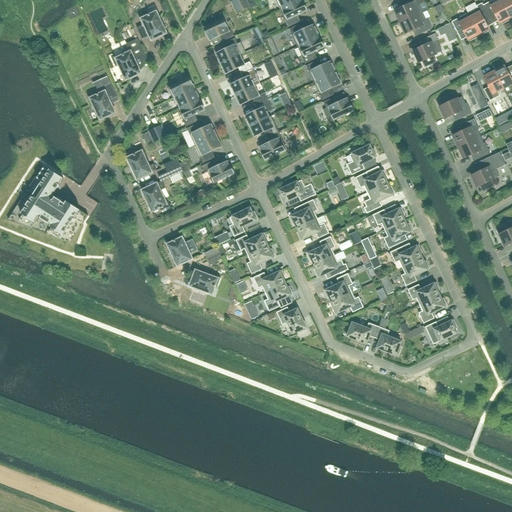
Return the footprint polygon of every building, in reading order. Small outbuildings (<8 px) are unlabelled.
[(243,11),(238,0),(235,0),(231,2),(237,14),(243,11)] [(245,0),(238,0),(243,11),(249,8),(245,0)] [(275,0),(280,10),(301,0),(275,0)] [(301,0),(280,10),(288,27),(300,22),(297,16),(307,11),(301,0)] [(394,12),(400,23),(422,13),(419,5),(420,5),(418,0),(404,0),(402,1),(405,7),(394,12)] [(493,0),(483,6),(489,17),(494,14),(499,24),(501,23),(502,24),(508,21),(507,19),(510,18),(501,2),(496,5),(493,0)] [(511,0),(499,0),(501,2),(510,18),(511,17),(511,0)] [(477,9),(467,14),(478,35),(480,34),(481,35),(488,32),(487,30),(489,29),(484,20),(489,17),(483,6),(482,4),(476,7),(477,9)] [(137,28),(142,40),(150,37),(152,41),(166,34),(156,12),(150,15),(149,13),(139,18),(142,26),(137,28)] [(422,13),(400,23),(405,34),(415,30),(418,35),(432,29),(427,19),(426,20),(422,13)] [(478,35),(467,14),(451,22),(457,34),(463,31),(468,40),(470,39),(470,41),(477,38),(476,36),(478,35)] [(204,29),(210,41),(219,37),(222,42),(234,37),(231,31),(229,32),(223,20),(221,21),(221,19),(215,22),(216,23),(204,29)] [(289,30),(297,47),(319,37),(313,26),(311,27),(308,21),(289,30)] [(260,33),(238,38),(239,46),(262,41),(260,33)] [(433,56),(437,55),(437,54),(442,52),(437,41),(438,40),(435,34),(420,41),(423,47),(413,52),(418,63),(422,61),(425,67),(435,62),(433,56)] [(319,37),(297,47),(305,64),(317,58),(314,52),(324,48),(319,37)] [(135,61),(146,56),(138,39),(126,44),(130,52),(124,55),(123,53),(113,58),(117,66),(119,65),(126,80),(141,74),(135,61)] [(216,55),(221,65),(240,56),(236,46),(238,45),(235,39),(223,45),(226,50),(216,55)] [(238,69),(241,74),(253,69),(250,62),(244,65),(240,56),(221,65),(225,75),(238,69)] [(306,66),(314,83),(336,73),(331,62),(321,67),(318,61),(306,66)] [(494,72),(503,89),(508,86),(511,90),(511,89),(511,75),(510,76),(505,67),(503,68),(502,66),(496,70),(496,71),(494,72)] [(231,86),(235,96),(255,87),(250,77),(256,75),(253,69),(241,74),(243,80),(231,86)] [(503,89),(494,72),(492,74),(491,72),(485,75),(486,77),(484,78),(489,87),(484,90),(490,102),(500,96),(498,92),(503,89)] [(336,73),(314,83),(322,101),(334,95),(331,89),(341,84),(336,73)] [(173,99),(175,98),(194,89),(189,78),(168,88),(173,99)] [(93,105),(100,120),(115,113),(109,101),(117,97),(110,84),(102,88),(104,92),(99,95),(98,93),(88,97),(91,106),(93,105)] [(253,100),(255,105),(267,100),(264,94),(259,96),(255,87),(235,96),(240,106),(253,100)] [(175,98),(180,108),(180,109),(199,100),(194,89),(175,98)] [(440,100),(443,106),(439,108),(445,119),(455,114),(457,120),(471,114),(467,104),(465,104),(462,97),(458,99),(454,101),(451,95),(440,100)] [(335,97),(323,103),(326,110),(329,109),(334,120),(336,119),(337,121),(342,119),(341,117),(353,111),(348,99),(338,103),(335,97)] [(180,109),(180,108),(178,109),(186,127),(198,121),(195,115),(204,111),(199,100),(180,109)] [(245,117),(250,127),(269,118),(269,117),(267,113),(272,110),(267,100),(255,105),(258,111),(245,117)] [(264,132),(267,138),(278,132),(271,116),(269,117),(269,118),(250,127),(254,137),(264,132)] [(453,136),(458,148),(481,137),(477,130),(479,129),(474,119),(460,126),(463,132),(453,136)] [(187,129),(195,146),(216,136),(211,125),(202,130),(199,124),(187,129)] [(161,126),(155,129),(161,141),(167,138),(161,126)] [(161,141),(155,129),(149,132),(154,143),(161,141)] [(278,132),(267,138),(269,143),(260,148),(265,160),(287,150),(278,132)] [(216,136),(195,146),(203,163),(215,158),(212,152),(221,147),(216,136)] [(481,137),(458,148),(463,159),(473,154),(476,160),(490,154),(485,144),(484,144),(481,137)] [(347,165),(352,176),(365,169),(362,164),(377,157),(374,150),(372,151),(370,146),(350,155),(353,162),(347,165)] [(127,159),(137,180),(157,171),(154,165),(149,167),(145,158),(147,157),(143,149),(133,153),(134,156),(127,159)] [(495,179),(499,177),(496,170),(497,169),(495,165),(501,163),(497,154),(477,163),(481,171),(471,176),(477,188),(480,186),(483,192),(494,187),(491,181),(495,179)] [(163,165),(167,173),(180,167),(177,159),(163,165)] [(202,167),(205,174),(207,173),(213,184),(234,174),(228,162),(219,166),(216,160),(202,167)] [(8,221),(70,244),(88,216),(66,202),(65,204),(63,202),(63,201),(56,196),(55,197),(53,196),(64,179),(43,166),(31,185),(22,199),(8,221)] [(180,167),(167,173),(170,178),(183,172),(180,167)] [(364,187),(367,193),(387,184),(385,179),(387,179),(384,172),(369,178),(366,173),(355,178),(360,189),(364,187)] [(169,181),(172,187),(183,182),(180,176),(169,181)] [(280,197),(283,204),(298,197),(301,202),(316,195),(311,184),(305,187),(302,181),(295,184),(294,182),(286,185),(287,187),(280,191),(282,196),(280,197)] [(142,191),(152,212),(159,209),(160,211),(170,207),(166,199),(164,199),(160,191),(165,189),(162,182),(142,191)] [(181,193),(188,191),(186,184),(179,186),(181,193)] [(387,184),(367,193),(370,199),(364,202),(366,207),(364,208),(367,214),(382,207),(379,201),(394,194),(391,187),(389,188),(387,184)] [(295,224),(297,228),(317,219),(314,212),(318,211),(313,200),(302,205),(305,211),(290,218),(293,225),(295,224)] [(233,225),(229,227),(234,237),(245,232),(242,227),(257,220),(254,213),(252,213),(250,209),(230,218),(233,225)] [(382,224),(385,231),(405,221),(403,217),(404,216),(401,209),(386,216),(384,210),(373,215),(378,226),(382,224)] [(317,219),(297,228),(299,233),(297,233),(301,240),(315,234),(318,239),(329,234),(324,223),(320,225),(317,219)] [(405,221),(385,231),(387,237),(384,239),(389,249),(399,244),(397,239),(412,232),(409,225),(407,226),(405,221)] [(503,234),(499,235),(504,247),(511,243),(511,225),(511,223),(500,228),(503,234)] [(219,230),(212,232),(216,244),(223,241),(219,230)] [(245,249),(248,256),(268,246),(266,242),(267,241),(264,234),(249,241),(247,236),(236,241),(241,251),(245,249)] [(312,261),(314,265),(334,256),(331,249),(335,248),(330,237),(320,242),(322,248),(307,255),(310,262),(312,261)] [(168,245),(177,266),(192,260),(182,238),(168,245)] [(268,246),(248,256),(251,262),(247,264),(252,275),(262,269),(260,264),(275,257),(272,250),(270,251),(268,246)] [(399,261),(402,268),(422,259),(420,254),(422,253),(419,246),(404,253),(401,248),(390,253),(395,263),(399,261)] [(204,254),(207,259),(220,253),(217,248),(204,254)] [(220,253),(207,259),(209,265),(222,259),(220,253)] [(334,256),(314,265),(316,270),(315,270),(318,278),(333,271),(335,276),(348,270),(346,264),(344,265),(341,260),(337,262),(334,256)] [(363,267),(371,263),(368,257),(360,260),(363,267)] [(422,259),(402,268),(405,274),(401,276),(406,287),(417,281),(414,276),(429,269),(426,262),(424,263),(422,259)] [(212,275),(211,277),(196,271),(190,286),(212,294),(215,288),(217,289),(221,278),(212,275)] [(262,287),(265,293),(285,284),(283,279),(285,279),(282,271),(267,278),(264,273),(253,278),(258,289),(262,287)] [(330,298),(332,302),(352,293),(349,286),(353,285),(348,274),(337,279),(339,285),(324,292),(328,299),(330,298)] [(285,284),(265,293),(268,300),(264,301),(269,312),(280,307),(277,301),(292,294),(289,287),(287,288),(285,284)] [(416,299),(419,305),(440,296),(437,291),(439,291),(436,284),(421,291),(419,285),(408,290),(413,301),(416,299)] [(376,294),(380,304),(387,301),(383,291),(376,294)] [(352,293),(332,302),(334,307),(332,307),(335,314),(350,307),(353,313),(363,308),(359,297),(355,299),(352,293)] [(440,296),(419,305),(422,311),(418,313),(423,324),(434,319),(432,313),(447,306),(443,299),(442,300),(440,296)] [(305,328),(306,328),(297,310),(290,313),(287,308),(277,313),(282,325),(288,323),(293,334),(298,332),(299,333),(306,330),(305,328)] [(425,327),(430,338),(434,336),(437,343),(457,334),(455,329),(457,328),(453,321),(439,328),(436,322),(425,327)] [(369,336),(375,339),(379,327),(369,323),(367,329),(353,324),(351,328),(349,328),(346,335),(348,336),(347,337),(366,344),(369,336)] [(379,327),(375,339),(380,341),(377,348),(396,355),(398,355),(401,348),(399,347),(401,342),(387,337),(389,331),(379,327)] [(407,342),(424,337),(422,330),(405,335),(407,342)]
